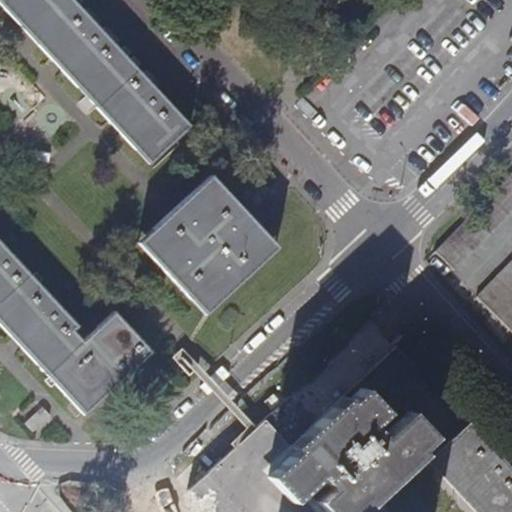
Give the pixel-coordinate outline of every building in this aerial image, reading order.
[(0,0),(0,3),(149,164),(190,127),(71,0),(0,0)] [(343,48),(350,40),(340,31),(346,24),(337,14),(326,25),(330,29),(320,39),(327,45),(330,42),(336,48),(339,45),(343,48)] [(455,271),(511,212),(511,174),(436,252),(455,271)] [(277,249),(245,215),(210,177),(138,243),(205,316),(277,249)] [(0,323),(85,416),(152,353),(115,313),(83,341),(75,332),(79,328),(0,242),(0,323)] [(511,333),(511,263),(477,298),(511,333)] [(232,430),(241,441),(249,434),(239,423),(232,430)] [(236,446),(241,441),(232,430),(227,435),(236,446)]
